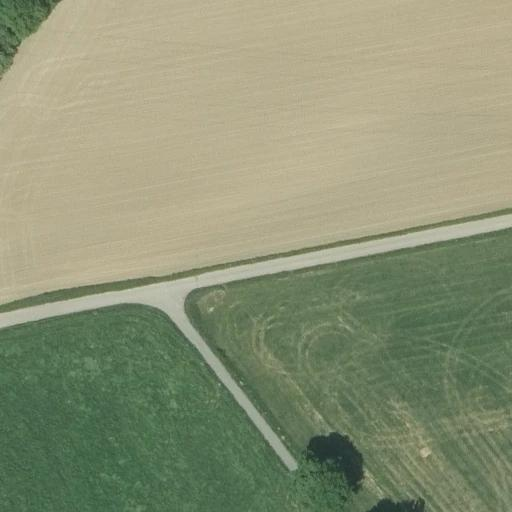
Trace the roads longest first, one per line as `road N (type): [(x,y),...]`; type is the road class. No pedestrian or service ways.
road 1 (track): [(162,295),(511,225)]
road 2 (track): [(327,511),(162,295)]
